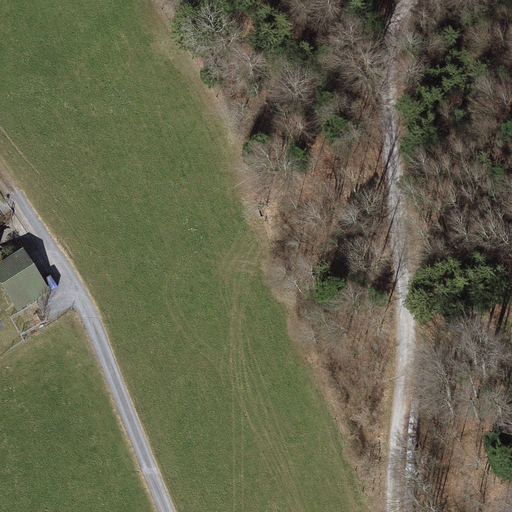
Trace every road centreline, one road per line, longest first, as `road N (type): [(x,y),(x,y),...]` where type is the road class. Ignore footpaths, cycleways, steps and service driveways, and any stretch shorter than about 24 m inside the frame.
road 1 (track): [(395,511),(406,314),(391,33),(423,0)]
road 2 (track): [(169,511),(86,302),(0,171)]
